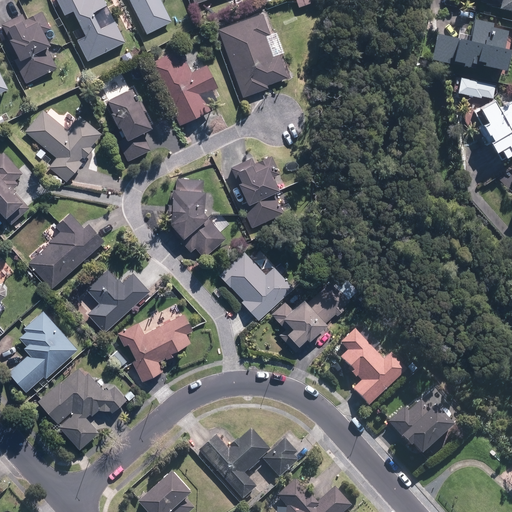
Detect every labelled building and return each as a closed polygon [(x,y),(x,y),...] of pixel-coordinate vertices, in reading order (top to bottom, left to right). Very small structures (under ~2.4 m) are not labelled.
[(75,40),(85,61),(125,42),(115,19),(99,27),(93,13),(106,7),(103,0),(55,0),(63,16),(72,12),(84,36),(75,40)] [(128,0),(146,35),(171,22),(160,0),(128,0)] [(511,0),(498,0),(497,8),(511,10),(511,0)] [(15,62),(25,82),(56,68),(46,47),(50,46),(44,33),(51,30),(42,11),(25,20),(22,14),(1,24),(6,34),(8,33),(10,38),(7,40),(17,61),(15,62)] [(261,13),(217,29),(242,98),(267,89),(266,85),(287,77),(277,52),(273,54),(266,36),(269,35),(261,13)] [(468,40),(436,33),(431,59),(449,63),(450,60),(461,63),(461,66),(468,67),(469,62),(503,70),(508,49),(503,48),(507,31),(491,27),(492,23),(473,19),(468,40)] [(177,48),(145,66),(180,125),(208,109),(200,95),(216,86),(204,66),(192,73),(177,48)] [(149,128),(136,100),(132,101),(130,96),(132,94),(129,89),(105,100),(111,112),(109,113),(117,130),(119,129),(124,139),(118,142),(127,161),(152,149),(143,131),(149,128)] [(511,100),(499,108),(494,99),(477,109),(486,124),(482,127),(486,135),(488,134),(491,140),(488,142),(494,153),(499,150),(504,158),(511,153),(510,150),(511,149),(511,100)] [(62,115),(52,107),(47,113),(42,108),(22,130),(42,147),(35,155),(40,160),(48,151),(56,157),(48,166),(65,181),(94,148),(91,146),(101,135),(69,107),(62,115)] [(29,207),(12,188),(18,183),(15,180),(23,174),(3,151),(0,153),(0,213),(9,224),(29,207)] [(251,159),(230,167),(238,182),(235,184),(244,202),(239,205),(251,229),(282,213),(274,192),(276,191),(268,170),(276,166),(271,156),(253,164),(251,159)] [(176,189),(170,189),(168,224),(185,243),(183,245),(190,252),(194,248),(203,257),(225,237),(201,212),(201,178),(177,177),(176,189)] [(51,289),(103,240),(87,223),(83,227),(68,211),(53,226),(58,231),(47,242),(49,244),(28,264),(51,289)] [(240,302),(255,317),(241,331),(246,337),(260,323),(258,320),(293,288),(272,267),(266,274),(242,250),(218,275),(242,300),(240,302)] [(105,333),(148,291),(131,272),(120,283),(106,268),(84,289),(97,303),(86,314),(105,333)] [(346,298),(356,290),(342,273),(332,281),(346,298)] [(290,307),(285,300),(269,314),(279,325),(283,321),(289,328),(284,332),(296,346),(304,339),(306,341),(325,324),(325,323),(334,314),(335,316),(344,308),(343,307),(346,303),(328,283),(305,303),(301,298),(290,307)] [(78,349),(41,311),(23,329),(25,331),(18,338),(25,346),(22,348),(27,353),(7,373),(26,392),(43,376),(45,379),(78,349)] [(192,331),(182,313),(143,333),(138,323),(117,333),(124,346),(126,344),(134,360),(131,361),(142,382),(162,372),(156,361),(163,358),(164,360),(172,357),(170,352),(190,342),(186,334),(192,331)] [(368,406),(406,369),(390,353),(383,360),(353,330),(338,345),(345,352),(339,358),(353,372),(350,374),(356,379),(358,377),(361,380),(352,389),(368,406)] [(84,375),(77,368),(62,382),(60,380),(37,401),(57,424),(56,425),(78,449),(97,431),(85,417),(89,414),(91,417),(98,411),(113,412),(124,401),(126,403),(129,401),(110,381),(106,385),(100,378),(96,382),(87,372),(84,375)] [(420,455),(451,425),(439,413),(437,415),(430,408),(429,409),(419,399),(407,411),(403,407),(387,423),(400,436),(399,437),(409,448),(411,446),(420,455)] [(215,435),(198,450),(241,500),(256,487),(244,474),(261,459),(278,478),(298,461),(293,455),(296,452),(284,438),(269,451),(250,429),(238,440),(236,439),(227,448),(215,435)] [(188,495),(169,474),(136,504),(143,511),(189,511),(194,507),(185,498),(188,495)] [(343,511),(350,506),(329,482),(313,496),(297,477),(276,496),(285,507),(285,511),(343,511)]
